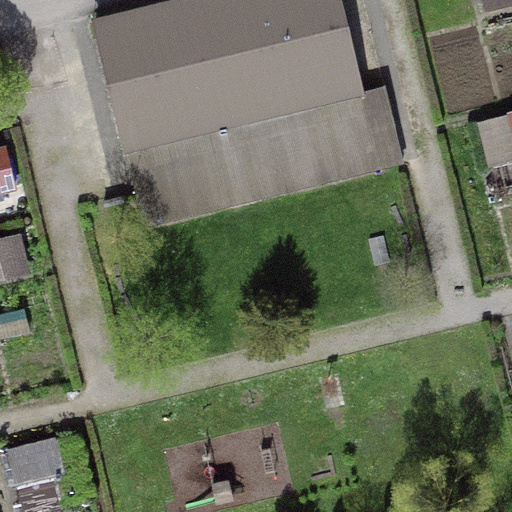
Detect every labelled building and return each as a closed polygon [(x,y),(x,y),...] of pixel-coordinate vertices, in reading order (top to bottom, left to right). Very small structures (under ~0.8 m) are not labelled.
[(340,0),(186,0),(92,23),(143,230),(403,166),(384,91),(364,96),(340,0)] [(480,0),(484,14),(511,8),(511,3),(511,0),(480,0)] [(511,114),(506,116),(506,118),(476,125),(491,187),(511,182),(511,114)] [(0,199),(16,195),(6,149),(0,149),(0,199)] [(390,266),(384,236),(366,240),(373,269),(390,266)] [(0,282),(30,275),(20,237),(0,241),(0,282)] [(24,311),(0,317),(0,342),(30,335),(24,311)] [(76,436),(8,452),(22,511),(68,511),(69,511),(60,475),(83,470),(76,436)] [(215,509),(234,506),(230,483),(211,487),(215,509)]
